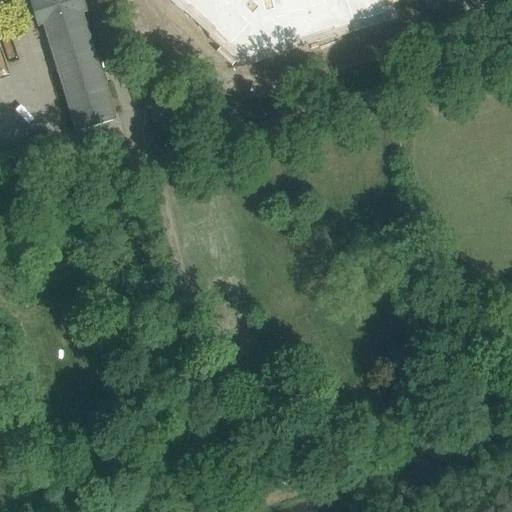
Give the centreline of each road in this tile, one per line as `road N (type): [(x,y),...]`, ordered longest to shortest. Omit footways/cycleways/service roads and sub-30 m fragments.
road 1 (residential): [(0,216),(511,57)]
road 2 (track): [(157,167),(247,506)]
road 3 (track): [(247,506),(511,422)]
